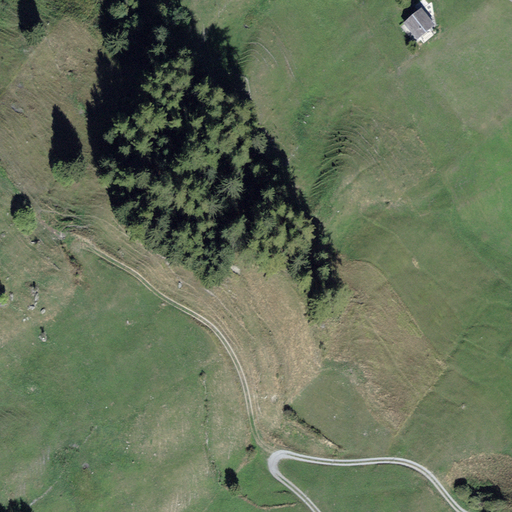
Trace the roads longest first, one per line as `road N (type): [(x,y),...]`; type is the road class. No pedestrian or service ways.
road 1 (track): [(0,170),(45,229),(106,260),(220,342),(251,434),(262,451),(283,458)]
road 2 (track): [(457,511),(416,470),(283,458),(273,472),(313,511)]
